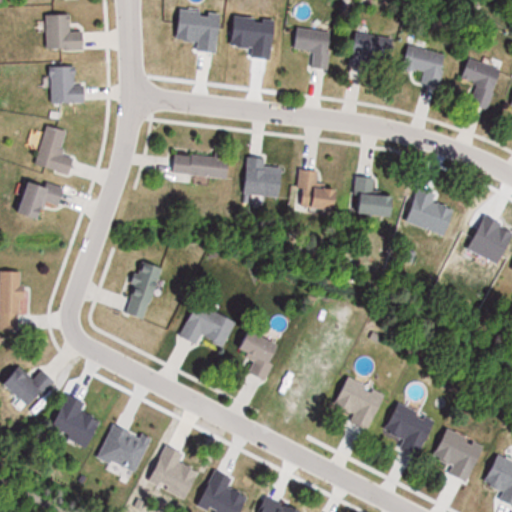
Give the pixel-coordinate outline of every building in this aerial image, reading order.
[(86,49),(86,31),(73,31),(73,14),(47,14),(47,49),(86,49)] [(313,51),(312,68),(329,69),(333,32),(297,28),(294,49),(313,51)] [(395,38),(355,32),(350,66),(376,70),(377,61),(392,63),(395,38)] [(407,45),(400,76),(441,85),(448,54),(407,45)] [(460,78),(477,84),(471,102),(489,108),(502,69),(467,58),(460,78)] [(88,86),(76,86),(76,66),(51,66),(51,103),(88,103),(88,86)] [(69,130),(47,124),(37,165),(71,173),(76,158),(62,154),(69,130)] [(228,178),(231,158),(175,152),(173,172),(228,178)] [(266,158),(246,157),(244,195),(282,197),(284,166),(265,165),(266,158)] [(316,187),(317,170),(298,168),(295,206),(337,210),(339,189),(316,187)] [(396,195),(375,191),(377,179),(357,175),(350,210),(392,218),(396,195)] [(44,219),(49,202),(62,205),(66,188),(29,178),(20,212),(44,219)] [(162,266),(136,260),(123,312),(149,319),(162,266)] [(0,330),(19,330),(20,313),(25,313),(26,271),(1,270),(0,330)] [(180,336),(199,345),(203,336),(224,346),(237,320),(197,301),(180,336)] [(237,351),(256,359),(250,373),(266,380),(282,343),(247,328),(237,351)] [(4,382),(31,407),(46,392),(19,366),(4,382)]
